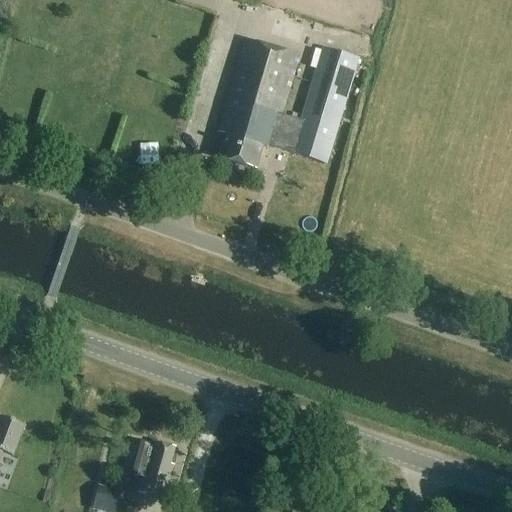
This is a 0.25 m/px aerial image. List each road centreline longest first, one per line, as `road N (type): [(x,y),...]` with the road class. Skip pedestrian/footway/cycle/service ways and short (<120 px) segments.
road 1 (unclassified): [(511,352),(0,170)]
road 2 (tertiary): [(511,492),(0,312)]
road 3 (track): [(222,389),(191,511)]
